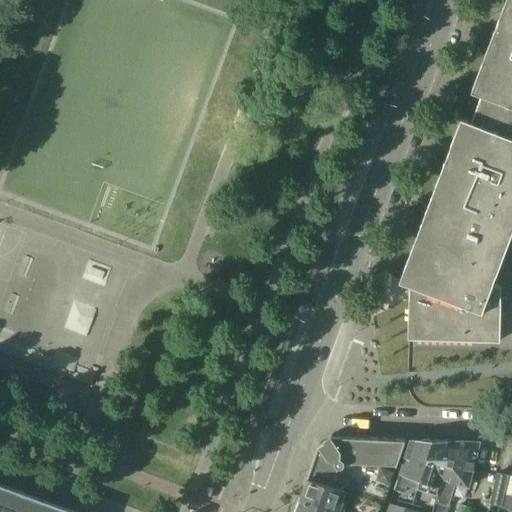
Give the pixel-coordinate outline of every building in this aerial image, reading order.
[(511,233),(511,0),(506,0),(473,87),(483,90),(472,119),(462,115),(400,280),(410,283),(409,337),(501,339),(502,284),(494,281),(511,233)] [(319,444),(315,456),(353,469),(392,480),(406,440),(406,439),(332,435),(333,435),(332,434),(318,443),(319,444)] [(410,439),(394,488),(405,492),(408,484),(417,487),(432,440),(410,439)] [(432,440),(417,487),(437,494),(454,440),(432,440)] [(437,494),(436,501),(449,505),(456,483),(468,487),(480,441),(454,440),(437,494)] [(385,502),(392,480),(353,469),(315,456),(308,476),(383,502),(385,502)] [(379,511),(383,502),(308,476),(301,497),(339,509),(347,511),(379,511)] [(78,511),(0,483),(0,511),(78,511)] [(511,495),(505,494),(502,506),(511,507),(511,495)] [(296,511),(347,511),(339,509),(301,497),(296,511)] [(432,511),(447,511),(449,505),(436,501),(435,501),(432,511)] [(390,503),(387,511),(389,511),(398,511),(400,506),(390,503)]
